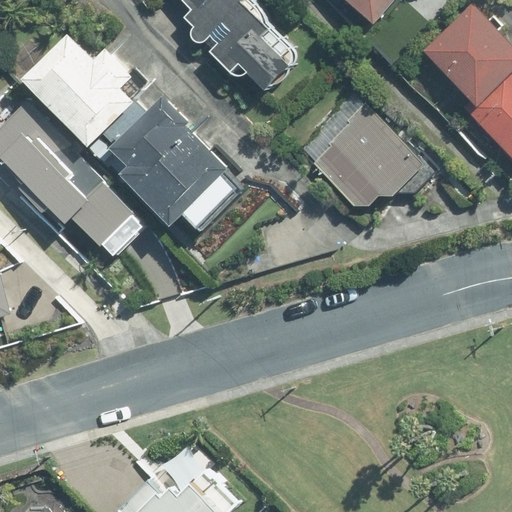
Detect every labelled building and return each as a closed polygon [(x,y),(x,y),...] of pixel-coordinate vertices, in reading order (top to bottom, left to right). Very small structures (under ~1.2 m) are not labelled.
[(260,0),(176,0),(177,0),(270,95),(312,53),(260,0)] [(362,0),(386,21),(404,0),(362,0)] [(511,33),(480,2),(438,45),(489,95),(475,109),(511,144),(511,33)] [(35,67),(217,231),(263,181),(109,43),(100,53),(71,27),(35,67)] [(356,96),(307,153),(387,222),(437,165),(356,96)] [(149,220),(30,104),(0,134),(0,170),(56,225),(70,212),(114,255),(149,220)] [(157,470),(127,504),(135,511),(229,511),(244,497),(203,459),(177,488),(157,470)] [(18,511),(16,510),(14,511),(66,511),(55,502),(45,511),(18,511)]
